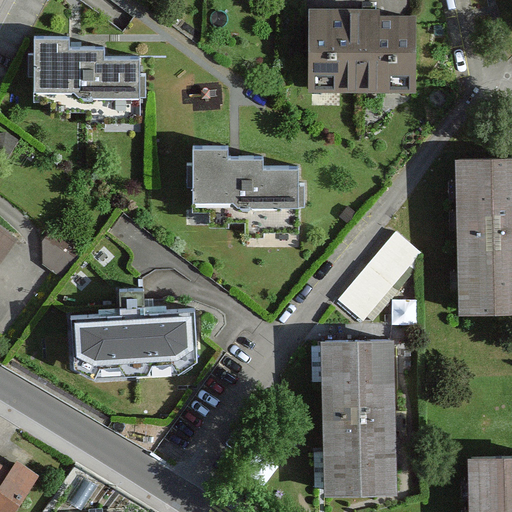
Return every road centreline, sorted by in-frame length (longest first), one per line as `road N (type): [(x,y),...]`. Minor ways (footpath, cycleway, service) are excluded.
road 1 (residential): [(483,91),(178,489)]
road 2 (unknown): [(83,0),(264,120)]
road 3 (residential): [(0,384),(178,489)]
